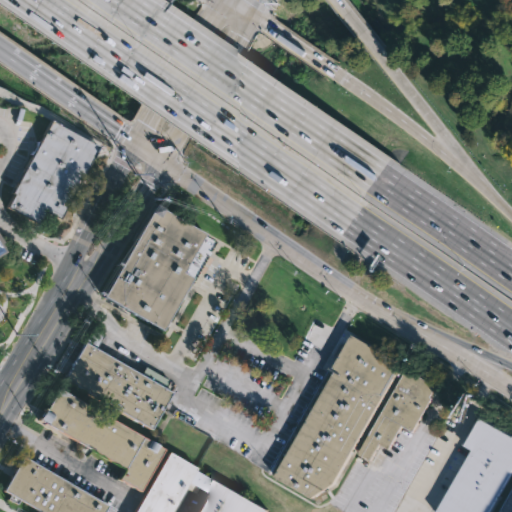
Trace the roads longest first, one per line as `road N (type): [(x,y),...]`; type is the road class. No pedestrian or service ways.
road 1 (motorway): [(40,0),(358,217)]
road 2 (motorway): [(381,180),(120,0)]
road 3 (secondary): [(158,157),(375,304)]
road 4 (motorway): [(358,217),(511,327)]
road 5 (motorway): [(461,168),(329,70)]
road 6 (secondary): [(79,267),(100,254),(171,135)]
road 7 (secondary): [(375,304),(511,392)]
road 8 (motorway): [(511,271),(381,180)]
road 9 (secondary): [(0,400),(79,267)]
road 10 (secondary): [(137,143),(75,251),(79,267)]
road 11 (motorway): [(461,168),(384,61)]
